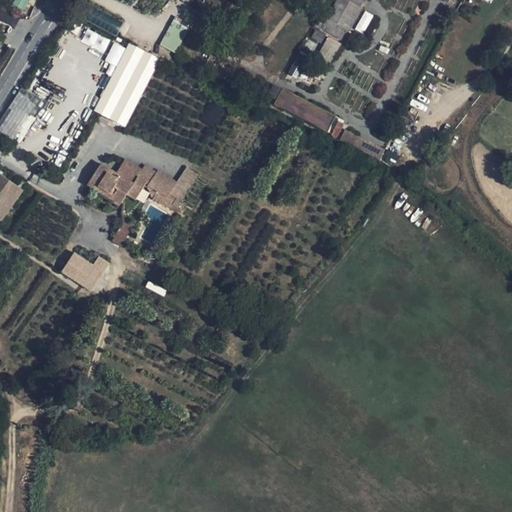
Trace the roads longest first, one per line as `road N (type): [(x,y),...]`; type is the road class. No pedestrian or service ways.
road 1 (track): [(13,413),(78,402),(113,295),(113,253)]
road 2 (track): [(0,376),(13,413),(9,511)]
